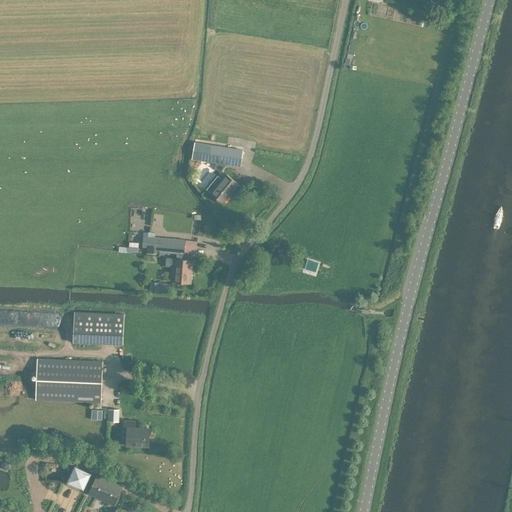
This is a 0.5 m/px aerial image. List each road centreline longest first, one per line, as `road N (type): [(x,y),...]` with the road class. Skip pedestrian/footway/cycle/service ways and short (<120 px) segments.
road 1 (unclassified): [(186,511),(198,390),(232,263),(301,178),(343,0)]
road 2 (tertiary): [(364,511),(411,286),(487,0)]
